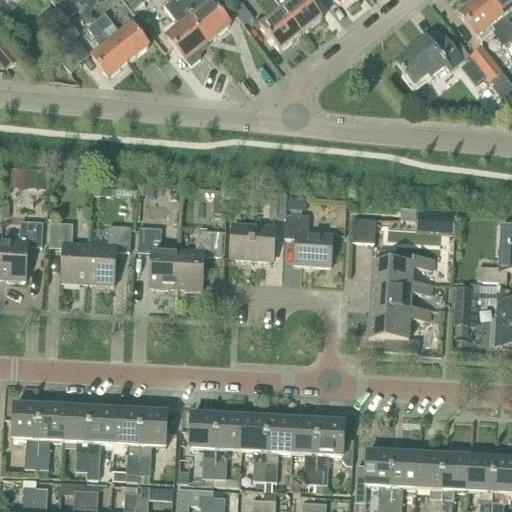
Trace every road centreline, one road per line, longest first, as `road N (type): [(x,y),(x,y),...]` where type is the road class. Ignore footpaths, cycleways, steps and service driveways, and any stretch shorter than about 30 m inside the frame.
road 1 (residential): [(511,396),(0,369)]
road 2 (tertiary): [(293,126),(0,98)]
road 3 (tertiary): [(511,146),(293,126)]
road 4 (residential): [(293,126),(306,80),(408,0)]
